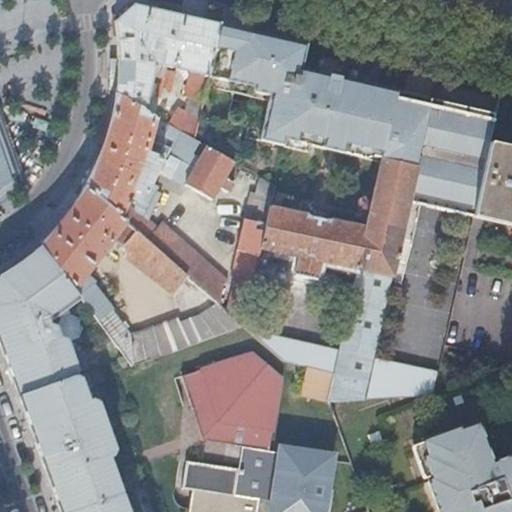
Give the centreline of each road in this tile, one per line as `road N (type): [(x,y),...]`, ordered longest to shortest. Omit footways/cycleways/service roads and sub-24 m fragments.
road 1 (residential): [(237,0),(511,64)]
road 2 (residential): [(0,249),(64,183),(82,139),(92,86),(82,0)]
